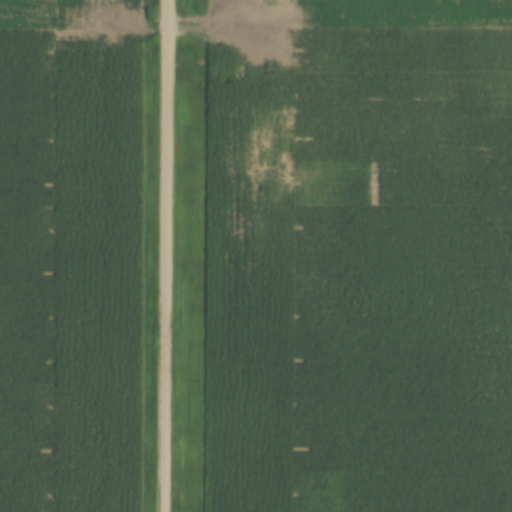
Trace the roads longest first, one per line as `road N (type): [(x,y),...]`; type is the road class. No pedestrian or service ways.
road 1 (residential): [(165,511),(169,0)]
road 2 (track): [(169,32),(222,34),(247,45),(263,101)]
